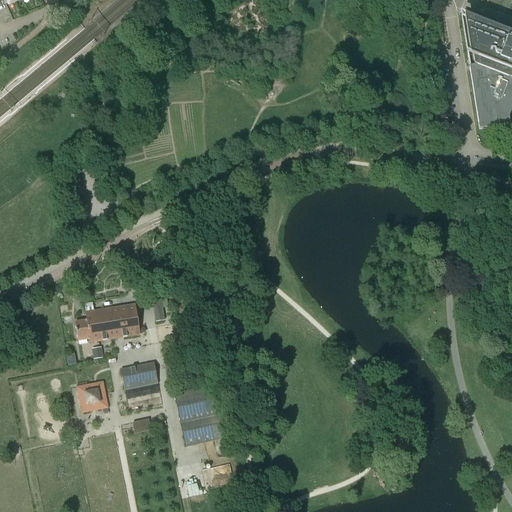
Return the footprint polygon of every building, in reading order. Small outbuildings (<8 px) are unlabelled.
[(505,126),(511,108),(511,35),(461,16),(479,130),(505,126)] [(161,298),(155,299),(152,300),(155,323),(164,321),(161,298)] [(134,305),(110,309),(115,339),(124,338),(140,336),(138,328),(134,305)] [(90,343),(110,340),(115,339),(110,309),(85,313),(86,321),(74,323),(77,342),(89,340),(90,343)] [(92,350),(93,360),(102,358),(100,349),(92,350)] [(164,357),(168,382),(176,381),(171,355),(164,357)] [(120,371),(124,390),(158,383),(154,364),(120,371)] [(107,409),(105,394),(102,383),(77,388),(82,414),(107,409)] [(220,417),(219,416),(213,387),(174,395),(185,445),(212,439),(208,419),(220,417)] [(134,434),(150,431),(148,421),(132,424),(134,434)] [(205,469),(208,487),(231,485),(228,466),(205,469)]
